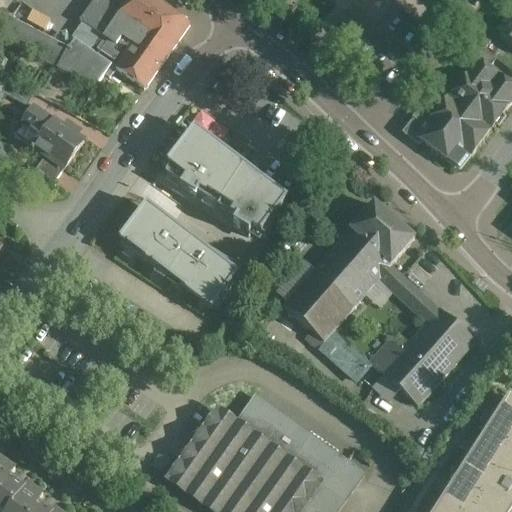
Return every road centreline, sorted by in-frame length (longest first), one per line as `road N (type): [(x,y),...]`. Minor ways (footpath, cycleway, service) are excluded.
road 1 (residential): [(452,221),(227,11)]
road 2 (residential): [(227,11),(42,255)]
